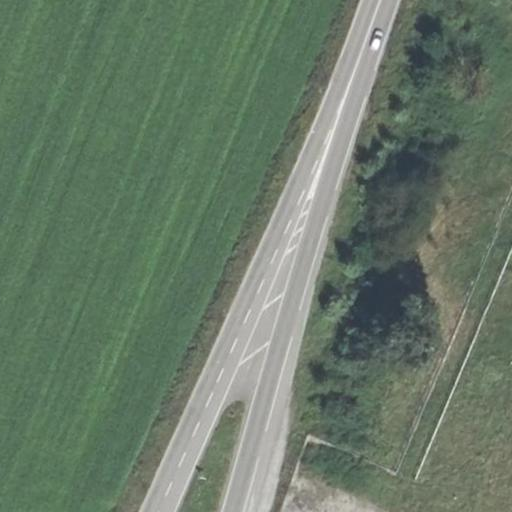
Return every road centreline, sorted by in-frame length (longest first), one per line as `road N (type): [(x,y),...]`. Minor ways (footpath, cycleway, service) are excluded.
road 1 (primary): [(377,0),(160,511)]
road 2 (primary): [(241,511),(296,294),(390,0)]
